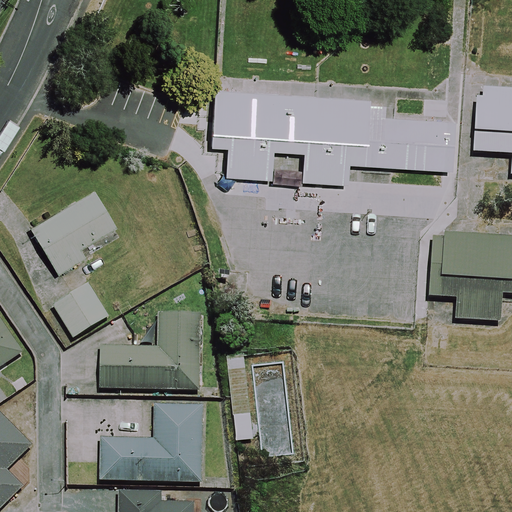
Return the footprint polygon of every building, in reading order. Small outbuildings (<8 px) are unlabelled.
[(511,83),(482,82),(481,96),(477,151),(511,153),(511,83)] [(388,101),(211,89),(207,148),(229,150),(227,176),(274,180),(276,152),(302,154),(300,182),(350,185),(351,163),(455,170),(458,122),(387,117),(388,101)] [(113,230),(92,194),(29,232),(56,277),(83,260),(78,251),(113,230)] [(511,235),(438,229),(433,294),(462,296),(460,317),(505,321),(507,294),(511,293),(511,235)] [(106,319),(86,287),(53,308),(73,340),(106,319)] [(197,393),(198,317),(158,316),(157,348),(100,347),(99,391),(197,393)] [(0,369),(20,355),(0,324),(0,369)] [(257,439),(248,354),(231,356),(240,441),(257,439)] [(203,408),(153,406),(152,442),(101,440),(100,482),(201,485),(203,408)] [(29,448),(0,419),(0,509),(21,488),(5,472),(29,448)] [(161,504),(161,494),(118,493),(117,511),(191,511),(192,504),(161,504)]
